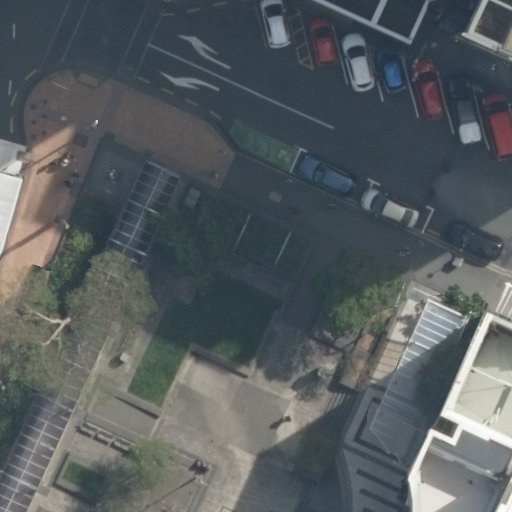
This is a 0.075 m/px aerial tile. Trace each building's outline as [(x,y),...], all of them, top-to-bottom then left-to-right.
[(397,0),(426,13),(432,0),(397,0)] [(511,0),(432,0),(426,13),(478,39),(472,53),(511,70),(511,0)] [(147,159),(127,205),(4,477),(0,485),(0,511),(31,511),(33,509),(38,499),(76,415),(85,394),(94,374),(151,247),(179,186),(184,175),(168,168),(147,159)] [(511,322),(475,306),(430,399),(511,436),(511,322)] [(511,511),(511,436),(430,399),(396,476),(402,492),(401,511),(511,511)]
